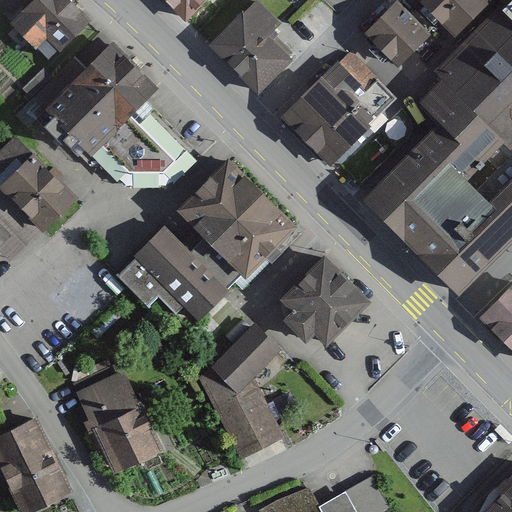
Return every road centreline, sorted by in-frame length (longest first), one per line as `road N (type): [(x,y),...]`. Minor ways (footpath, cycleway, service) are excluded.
road 1 (residential): [(448,330),(334,441),(177,511)]
road 2 (secondary): [(246,125),(448,330)]
road 3 (secondary): [(120,0),(246,125)]
road 4 (residential): [(368,0),(246,125)]
